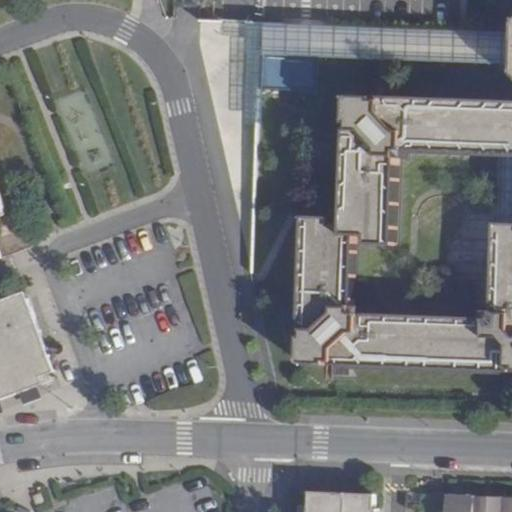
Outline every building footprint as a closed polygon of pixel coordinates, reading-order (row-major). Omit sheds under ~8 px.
[(274,92),(273,22),(244,22),(244,93),(274,92)] [(276,53),(346,54),(346,31),(276,30),(276,53)] [(511,108),(354,102),(349,231),(333,230),(333,222),(307,221),(300,364),(511,372),(511,108)] [(0,215),(14,210),(13,208),(0,173),(0,215)] [(53,373),(26,300),(0,309),(0,400),(44,385),(42,378),(53,373)] [(375,507),(376,492),(311,491),(311,511),(379,511),(380,508),(375,507)] [(511,511),(511,495),(449,493),(448,511),(511,511)]
